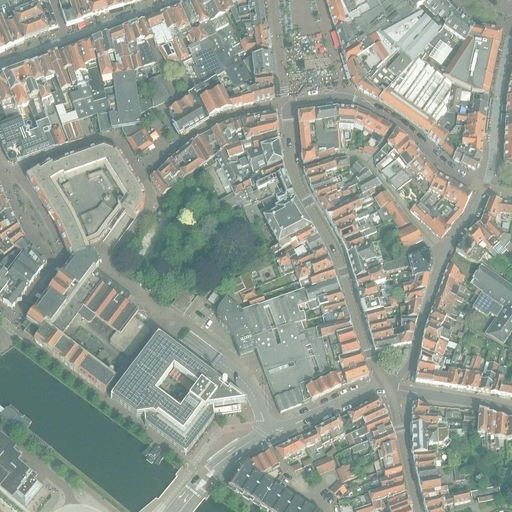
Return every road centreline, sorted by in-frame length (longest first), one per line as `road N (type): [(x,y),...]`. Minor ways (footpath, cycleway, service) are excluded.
road 1 (residential): [(170,313),(114,271),(111,258),(151,204),(115,138),(4,175)]
road 2 (residential): [(293,171),(339,260),(384,384)]
road 3 (residential): [(384,384),(409,364),(443,254)]
road 4 (residential): [(389,389),(417,511)]
road 5 (residential): [(389,389),(511,410)]
road 6 (residential): [(270,432),(384,384)]
road 7 (residential): [(178,511),(216,467),(270,432)]
road 8 (residential): [(443,254),(366,161)]
